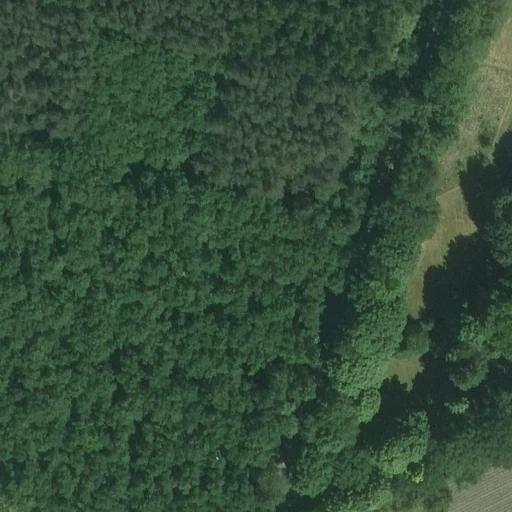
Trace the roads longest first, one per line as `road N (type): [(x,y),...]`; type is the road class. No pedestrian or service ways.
road 1 (track): [(445,0),(334,322)]
road 2 (track): [(334,322),(274,511)]
